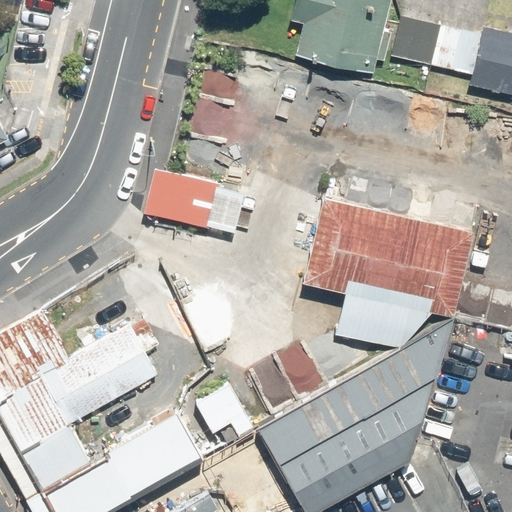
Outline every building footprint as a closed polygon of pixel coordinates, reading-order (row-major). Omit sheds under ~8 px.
[(377,64),(389,0),(298,0),(295,15),(308,17),(301,49),(377,64)] [(481,30),(405,8),(394,47),(470,69),(481,30)] [(511,22),(490,17),(474,81),(511,90),(511,22)] [(0,141),(9,136),(0,118),(0,141)] [(153,160),(141,206),(207,222),(219,177),(153,160)] [(470,225),(321,190),(301,276),(450,310),(470,225)] [(45,304),(0,327),(0,404),(21,444),(72,417),(157,371),(130,320),(70,351),(45,304)] [(448,316),(261,420),(311,509),(395,464),(409,457),(448,316)] [(232,380),(200,399),(225,442),(258,423),(232,380)] [(94,459),(43,486),(57,511),(100,511),(202,458),(178,413),(94,459)] [(72,417),(21,444),(43,486),(94,459),(72,417)] [(182,511),(173,494),(138,511),(182,511)]
